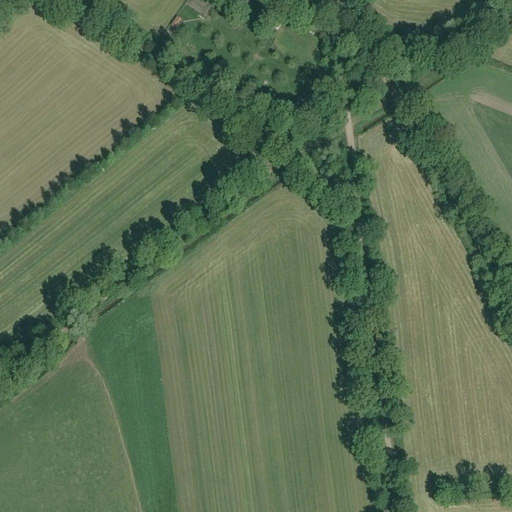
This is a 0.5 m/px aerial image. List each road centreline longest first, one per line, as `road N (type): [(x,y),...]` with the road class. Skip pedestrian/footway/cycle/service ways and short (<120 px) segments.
road 1 (track): [(0,383),(296,154)]
road 2 (track): [(359,203),(398,511)]
road 3 (track): [(73,0),(296,154)]
road 4 (track): [(511,302),(392,95)]
road 5 (track): [(335,0),(359,203)]
